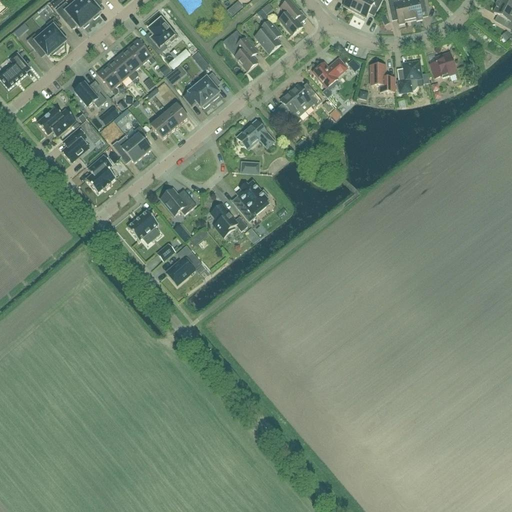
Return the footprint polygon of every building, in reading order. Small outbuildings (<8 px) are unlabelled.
[(57,9),(64,2),(62,0),(59,0),(53,5),(57,9)] [(76,6),(91,23),(93,21),(94,22),(99,18),(98,17),(101,15),(101,14),(92,3),(95,0),(81,0),(82,1),(76,6)] [(345,4),(343,9),(354,15),(362,0),(338,0),(339,0),(345,4)] [(369,0),(362,0),(354,15),(366,21),(368,16),(374,19),(384,1),(382,0),(370,0),(369,0)] [(395,0),(387,2),(391,17),(396,16),(399,27),(405,26),(405,24),(410,23),(406,3),(399,5),(397,0),(395,0)] [(420,10),(425,9),(423,0),(411,0),(412,2),(406,3),(410,23),(416,22),(416,23),(422,22),(420,10)] [(498,2),(497,5),(511,12),(511,0),(501,0),(501,1),(498,2)] [(294,19),(299,14),(290,3),(281,10),(286,16),(279,23),(292,38),(303,29),(294,19)] [(502,28),(511,33),(511,12),(497,5),(495,8),(496,10),(494,15),(506,22),(502,28)] [(91,23),(76,6),(70,11),(66,6),(57,14),(66,25),(71,21),(80,31),(80,32),(81,32),(83,30),(84,31),(89,26),(88,25),(91,23)] [(50,31),(44,36),(58,53),(64,48),(63,46),(66,44),(58,33),(62,30),(55,20),(46,27),(50,31)] [(170,29),(163,21),(162,22),(161,20),(154,26),(155,28),(151,31),(157,38),(151,43),(161,55),(168,49),(166,46),(172,41),(173,43),(180,38),(172,28),(170,29)] [(275,30),(269,24),(264,28),(266,30),(255,40),(269,57),(281,47),(276,42),(281,38),(275,30)] [(14,36),(18,40),(23,36),(19,32),(14,36)] [(58,53),(44,36),(39,41),(35,37),(27,44),(35,53),(39,49),(48,59),(51,57),(52,58),(58,53)] [(248,75),(258,66),(252,59),(257,55),(245,41),(236,48),(241,54),(235,59),(248,75)] [(152,60),(137,43),(127,51),(141,68),(148,63),(152,67),(156,64),(152,60)] [(135,74),(141,68),(127,51),(117,60),(135,81),(139,79),(135,74)] [(9,63),(13,68),(0,78),(0,82),(8,92),(8,93),(9,92),(26,77),(26,78),(27,77),(26,76),(31,72),(25,65),(18,56),(17,56),(12,60),(9,63)] [(443,81),(457,76),(450,56),(436,61),(437,65),(430,68),(435,80),(442,78),(443,81)] [(132,84),(135,81),(117,60),(107,68),(122,85),(128,79),(132,84)] [(204,71),(210,68),(206,62),(201,65),(204,71)] [(324,66),(313,75),(327,91),(338,82),(336,81),(347,72),(339,62),(328,71),(324,66)] [(360,69),(356,64),(350,70),(354,75),(360,69)] [(416,79),(421,78),(419,65),(406,67),(406,70),(404,71),(397,72),(400,95),(411,94),(414,93),(417,90),(417,87),(416,82),(416,79)] [(122,85),(107,68),(97,77),(111,94),(115,98),(119,95),(115,91),(122,85)] [(395,95),(395,81),(385,81),(385,69),(381,69),(381,68),(375,68),(374,69),(371,69),(371,89),(380,89),(380,95),(395,95)] [(170,80),(174,87),(180,83),(176,76),(170,80)] [(198,88),(212,105),(219,99),(218,97),(220,96),(215,90),(215,88),(220,85),(212,76),(198,88)] [(85,87),(75,95),(88,111),(94,106),(98,111),(107,104),(99,94),(94,98),(85,87)] [(204,111),(212,105),(198,88),(183,100),(190,109),(195,106),(197,106),(201,111),(203,110),(204,111)] [(298,88),(289,96),(305,115),(314,107),(316,110),(322,104),(314,95),(308,100),(298,88)] [(291,115),(286,119),(294,128),(299,124),(302,122),(300,119),(305,115),(289,96),(280,103),(291,115)] [(168,115),(180,129),(188,122),(176,108),(168,115)] [(57,139),(64,133),(75,123),(66,113),(61,117),(56,111),(50,117),(48,115),(43,120),(44,122),(38,127),(47,138),(52,134),(57,139)] [(113,111),(106,116),(100,121),(106,127),(112,122),(118,117),(113,111)] [(159,122),(171,136),(180,129),(168,115),(159,122)] [(98,121),(95,124),(100,131),(104,127),(98,121)] [(171,136),(159,122),(151,129),(163,143),(171,136)] [(237,141),(240,145),(240,146),(239,147),(240,149),(241,149),(243,150),(244,149),(247,153),(260,142),(267,151),(274,145),(267,136),(257,124),(237,141)] [(130,144),(143,159),(151,152),(143,142),(147,139),(139,129),(135,133),(138,138),(130,144)] [(63,145),(67,150),(62,154),(72,166),(89,151),(82,144),(86,140),(79,132),(63,145)] [(143,159),(130,144),(126,139),(118,145),(117,145),(112,149),(122,160),(126,157),(134,166),(143,159)] [(88,172),(92,177),(86,182),(86,183),(98,196),(103,191),(104,192),(104,193),(105,193),(112,187),(111,187),(110,186),(115,181),(116,181),(108,172),(113,168),(104,158),(88,172)] [(243,166),(243,174),(258,175),(258,167),(243,166)] [(237,198),(245,206),(238,212),(249,225),(256,219),(253,215),(268,203),(266,201),(268,199),(263,194),(262,195),(253,185),(253,184),(252,185),(248,189),(246,187),(241,191),(242,193),(237,197),(237,198)] [(183,204),(173,192),(161,202),(174,219),(180,214),(184,218),(196,208),(189,199),(183,204)] [(234,231),(236,228),(241,235),(248,229),(240,219),(235,223),(221,207),(211,216),(218,225),(214,228),(224,241),(235,232),(234,231)] [(127,230),(139,244),(159,228),(147,214),(127,230)] [(174,233),(184,246),(191,240),(181,227),(174,233)] [(157,257),(163,264),(174,254),(169,247),(157,257)] [(166,276),(177,289),(195,273),(185,261),(191,255),(186,249),(177,257),(181,263),(166,276)]
